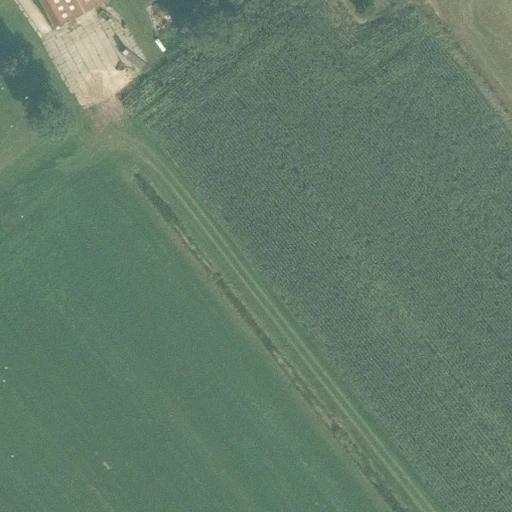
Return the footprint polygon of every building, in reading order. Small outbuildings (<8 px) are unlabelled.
[(40,0),(54,26),(102,0),(40,0)] [(157,51),(148,32),(131,40),(141,59),(157,51)] [(75,71),(62,81),(73,96),(87,86),(75,71)] [(77,100),(87,113),(102,101),(92,88),(77,100)] [(168,110),(174,99),(158,89),(151,99),(168,110)] [(100,104),(89,113),(106,135),(117,126),(100,104)]
